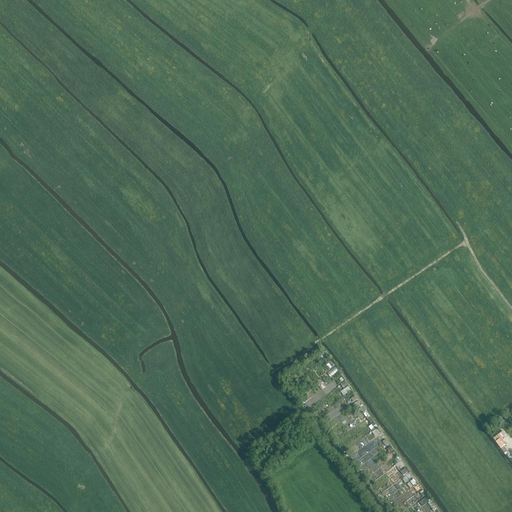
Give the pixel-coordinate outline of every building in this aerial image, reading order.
[(327,372),(331,377),(339,371),(336,366),(327,372)] [(344,395),(352,390),(349,385),(341,390),(344,395)] [(358,409),(359,408),(363,413),(367,411),(359,400),(354,403),(358,409)] [(362,420),(367,417),(371,424),(375,421),(368,410),(359,416),(362,420)] [(506,419),(499,423),(503,428),(509,424),(506,419)] [(493,438),(507,457),(510,454),(504,446),(506,444),(501,439),(506,435),(503,431),(493,438)] [(399,457),(396,459),(398,462),(395,465),(401,471),(407,466),(399,457)] [(418,493),(420,492),(423,496),(426,494),(420,485),(415,489),(418,493)]
